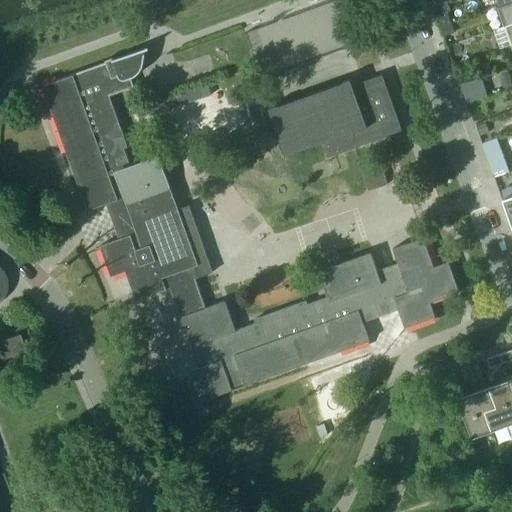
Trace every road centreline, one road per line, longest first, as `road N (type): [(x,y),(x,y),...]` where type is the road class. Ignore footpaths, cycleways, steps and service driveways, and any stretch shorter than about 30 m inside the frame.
road 1 (residential): [(409,0),(511,292)]
road 2 (residential): [(0,247),(38,277),(63,313),(151,511)]
